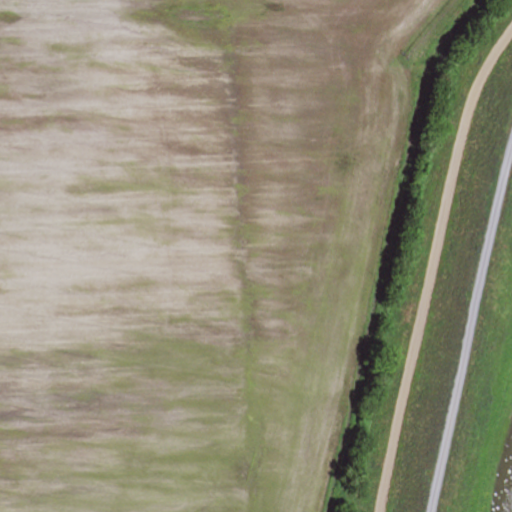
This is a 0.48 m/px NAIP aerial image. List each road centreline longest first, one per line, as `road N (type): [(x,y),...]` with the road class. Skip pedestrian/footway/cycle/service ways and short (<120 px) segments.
road 1 (residential): [(380,511),(454,163),(484,70),(511,28)]
road 2 (track): [(431,511),(511,141)]
